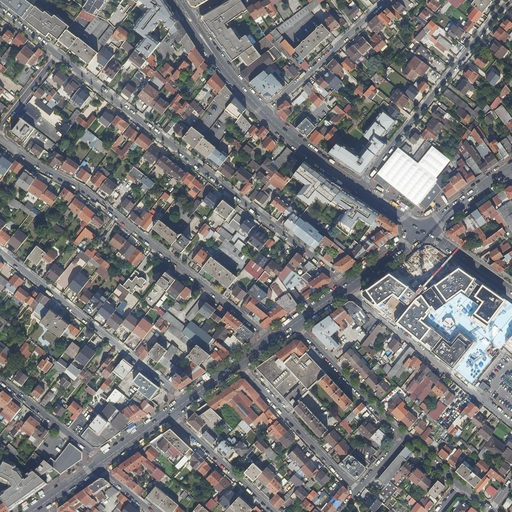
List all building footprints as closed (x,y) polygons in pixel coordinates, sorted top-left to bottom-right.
[(24,16),(2,0),(0,0),(23,17),(24,16)] [(2,0),(24,16),(33,5),(36,0),(2,0)] [(82,7),(84,8),(83,10),(95,16),(99,10),(101,11),(107,3),(106,2),(108,0),(85,0),(87,1),(82,7)] [(140,0),(138,3),(136,5),(146,14),(137,25),(137,26),(134,29),(145,38),(140,44),(139,43),(136,47),(137,48),(136,50),(139,54),(141,55),(143,58),(146,61),(151,54),(160,43),(157,40),(157,39),(151,34),(149,33),(152,30),(153,31),(159,24),(157,23),(159,21),(160,22),(164,25),(162,27),(169,32),(178,20),(174,13),(170,7),(166,2),(165,0),(140,0)] [(216,40),(232,61),(240,56),(253,46),(254,45),(247,35),(242,38),(242,39),(241,40),(232,27),(229,29),(226,24),(244,12),(245,13),(248,10),(247,8),(241,0),(228,0),(202,15),(202,19),(216,40)] [(310,11),(320,3),(317,0),(313,0),(306,6),(310,11)] [(400,13),(406,7),(398,1),(398,0),(393,5),(396,9),(400,13)] [(441,5),(443,7),(446,4),(439,0),(438,0),(437,2),(434,0),(432,0),(428,5),(436,11),(441,5)] [(483,13),(493,1),(491,0),(474,0),(472,4),(479,10),(483,13)] [(268,13),(260,1),(259,2),(257,3),(256,1),(253,3),(261,16),(262,17),(268,13)] [(253,3),(252,2),(249,4),(250,6),(249,7),(247,8),(248,10),(255,21),(261,16),(253,3)] [(126,6),(121,3),(108,21),(116,30),(119,27),(124,21),(130,13),(124,9),(126,6)] [(271,16),(278,12),(272,3),(268,5),(271,10),(268,12),(271,16)] [(57,39),(59,40),(67,30),(70,27),(64,22),(57,16),(55,15),(54,16),(53,17),(47,12),(45,11),(44,13),(39,9),(36,6),(35,7),(33,5),(24,16),(23,17),(23,18),(30,23),(33,26),(43,34),(47,37),(50,33),(52,34),(57,39)] [(391,5),(383,12),(393,23),(395,22),(392,19),(396,16),(399,19),(402,16),(391,5)] [(310,11),(306,6),(304,8),(294,15),(284,22),(278,27),(277,28),(282,33),(310,11)] [(347,7),(344,10),(351,18),(359,11),(355,6),(350,10),(347,7)] [(329,7),(326,9),(331,15),(340,25),(342,26),(346,22),(342,17),(340,19),(329,7)] [(428,14),(433,18),(436,15),(427,7),(417,18),(423,22),(426,26),(429,22),(425,19),(428,14)] [(88,20),(91,22),(95,16),(96,16),(95,16),(83,10),(78,16),(81,18),(82,17),(84,19),(85,18),(88,21),(88,20)] [(476,21),(477,20),(483,13),(479,10),(475,15),(474,13),(471,17),(472,18),(476,21)] [(383,12),(378,17),(386,25),(387,24),(390,26),(393,23),(383,12)] [(331,15),(322,23),(331,33),(340,25),(331,15)] [(377,34),(386,25),(378,17),(377,15),(368,24),(369,25),(377,34)] [(101,21),(95,16),(91,22),(83,31),(89,36),(101,21)] [(281,17),(274,22),(278,27),(284,22),(281,17)] [(468,32),(473,26),(475,23),(470,19),(467,23),(468,24),(464,29),(468,32)] [(505,22),(504,21),(501,25),(504,28),(506,29),(509,26),(509,27),(510,26),(511,24),(511,22),(507,19),(505,22)] [(175,36),(179,43),(181,41),(187,33),(178,20),(169,32),(167,34),(171,38),(175,36)] [(429,29),(431,30),(436,24),(431,20),(429,22),(426,26),(423,29),(426,32),(429,29)] [(423,22),(417,29),(420,32),(423,29),(426,26),(423,22)] [(302,42),(295,49),(296,50),(303,58),(331,33),(322,23),(319,26),(318,26),(316,28),(316,29),(305,40),(304,39),(301,42),(302,42)] [(462,34),(463,35),(466,31),(455,23),(447,33),(458,41),(461,37),(460,37),(462,34)] [(98,41),(104,45),(114,33),(116,30),(111,25),(98,41)] [(130,35),(119,27),(116,30),(114,33),(125,42),(126,40),(130,35)] [(504,31),(499,27),(493,35),(502,42),(507,35),(509,37),(510,36),(510,35),(507,33),(506,32),(505,31),(504,30),(504,31)] [(282,44),(291,55),(296,50),(295,49),(276,29),(272,32),(270,33),(266,37),(270,41),(272,43),(276,40),(281,45),(282,44)] [(444,52),(447,48),(436,40),(431,35),(426,32),(423,29),(420,32),(416,36),(415,38),(417,40),(418,41),(420,39),(423,42),(424,42),(426,40),(426,39),(423,36),(425,33),(428,35),(427,37),(436,44),(435,45),(444,52)] [(78,38),(67,30),(59,40),(70,49),(78,38)] [(3,37),(1,36),(0,36),(0,45),(1,43),(0,43),(1,41),(3,43),(6,40),(9,42),(14,35),(8,31),(3,37)] [(21,49),(28,39),(19,33),(16,36),(12,42),(21,49)] [(186,49),(189,54),(195,47),(196,46),(188,35),(187,33),(181,41),(184,45),(181,47),(183,51),(186,49)] [(375,40),(370,45),(372,47),(377,52),(386,44),(377,34),(372,38),(375,40)] [(440,36),(436,40),(447,48),(451,52),(455,47),(440,36)] [(70,49),(89,64),(92,61),(98,53),(79,37),(78,38),(70,49)] [(253,46),(257,52),(266,47),(269,50),(272,47),(274,46),(272,43),(270,41),(266,37),(254,45),(253,46)] [(366,52),(372,47),(370,45),(363,37),(360,40),(360,39),(354,45),(362,54),(365,51),(366,52)] [(408,46),(411,48),(417,40),(415,38),(412,42),(411,42),(408,46)] [(134,50),(135,51),(136,50),(126,40),(125,42),(122,45),(130,54),(134,50)] [(255,71),(246,78),(250,83),(261,73),(267,68),(271,65),(273,63),(283,55),(287,59),(291,55),(282,44),(281,45),(276,40),(272,43),(274,46),(272,47),(269,50),(262,56),(261,56),(250,65),(255,71)] [(492,47),(489,50),(500,59),(508,49),(497,41),(493,47),(492,47)] [(421,46),(417,43),(412,49),(416,52),(415,53),(425,61),(430,55),(426,52),(428,50),(422,45),(421,46)] [(358,51),(353,45),(346,51),(351,57),(358,51)] [(16,57),(26,65),(26,64),(34,54),(25,46),(16,57)] [(261,56),(257,52),(253,46),(240,56),(248,66),(250,65),(261,56)] [(2,60),(6,62),(6,63),(15,51),(10,47),(1,59),(2,60)] [(200,54),(195,47),(189,54),(188,56),(198,68),(203,62),(205,60),(200,54)] [(30,68),(43,51),(39,48),(34,54),(26,64),(30,68)] [(137,57),(139,54),(136,50),(135,51),(124,65),(128,68),(133,62),(141,68),(146,61),(143,58),(142,59),(139,57),(138,58),(137,57)] [(155,57),(151,54),(146,61),(153,68),(156,64),(152,61),(155,57)] [(488,60),(481,54),(475,62),(482,67),(488,60)] [(408,65),(408,66),(409,66),(413,70),(418,73),(422,76),(430,66),(418,57),(416,56),(408,65)] [(348,58),(341,65),(343,67),(348,72),(351,70),(355,66),(348,58)] [(335,75),(343,67),(341,65),(334,59),(326,67),(329,70),(331,71),(335,75)] [(172,76),(176,80),(188,65),(187,64),(188,63),(185,60),(172,76)] [(105,72),(113,78),(121,69),(113,63),(112,63),(110,61),(105,67),(108,69),(105,72)] [(155,72),(156,73),(157,72),(155,70),(154,71),(153,70),(154,69),(153,68),(146,61),(141,68),(152,77),(155,72)] [(305,61),(299,66),(304,70),(309,65),(305,61)] [(207,66),(203,62),(198,68),(197,70),(190,79),(186,83),(190,86),(199,75),(200,75),(207,66)] [(164,69),(161,72),(165,76),(168,72),(171,75),(175,70),(166,63),(162,68),(164,69)] [(248,66),(241,72),(246,78),(255,71),(250,65),(248,66)] [(281,76),(275,70),(271,65),(267,68),(261,73),(250,83),(266,101),(270,101),(285,87),(277,79),(281,76)] [(296,72),(297,71),(292,65),(289,68),(287,65),(284,68),(286,71),(289,74),(288,75),(290,77),(291,76),(293,78),(298,73),(296,72)] [(384,78),(392,69),(389,66),(381,75),(381,76),(384,78)] [(413,70),(409,66),(408,66),(402,73),(411,80),(413,77),(414,76),(415,76),(417,73),(418,73),(413,70)] [(466,77),(464,79),(471,85),(479,75),(469,67),(463,75),(466,77)] [(494,86),(500,77),(491,70),(485,80),(494,86)] [(52,79),(61,86),(63,83),(68,78),(59,71),(52,79)] [(335,75),(331,71),(326,76),(323,79),(328,83),(334,88),(341,80),(335,75)] [(137,72),(134,76),(139,80),(142,76),(137,72)] [(211,86),(218,77),(215,72),(207,83),(211,86)] [(167,82),(178,94),(182,89),(184,87),(176,80),(172,76),(170,79),(167,82)] [(375,87),(384,78),(381,76),(377,80),(375,83),(372,85),(375,87)] [(214,89),(221,81),(219,78),(218,77),(211,86),(214,89)] [(323,79),(321,77),(317,82),(320,85),(324,89),(328,83),(323,79)] [(71,80),(68,78),(63,83),(67,86),(64,89),(69,94),(70,92),(74,96),(80,88),(82,86),(72,78),(71,80)] [(464,95),(472,85),(471,85),(464,79),(457,89),(464,95)] [(428,84),(423,80),(422,81),(421,80),(418,83),(415,87),(422,92),(428,84)] [(207,103),(210,104),(213,100),(225,85),(223,83),(221,81),(214,89),(215,90),(211,95),(211,96),(212,97),(207,103)] [(359,82),(352,90),(360,98),(362,96),(364,94),(367,90),(359,82)] [(136,90),(128,84),(122,91),(129,97),(136,90)] [(159,93),(147,84),(138,95),(150,104),(158,94),(159,93)] [(213,100),(226,109),(235,97),(225,85),(213,100)] [(291,104),(292,104),(296,108),(308,97),(313,92),(311,89),(307,85),(303,88),(305,90),(301,94),(302,94),(291,104)] [(324,89),(320,85),(317,88),(324,95),(327,92),(324,89)] [(374,90),(375,87),(372,85),(367,90),(364,94),(367,96),(376,103),(377,101),(372,97),(371,98),(369,96),(371,93),(374,95),(377,92),(374,90)] [(419,92),(411,85),(405,93),(413,99),(419,92)] [(503,96),(511,91),(506,85),(501,92),(503,96)] [(45,92),(39,88),(35,94),(40,98),(45,92)] [(89,96),(80,88),(74,96),(72,99),(81,106),(89,96)] [(447,89),(443,93),(446,96),(460,107),(465,111),(475,119),(479,122),(482,118),(483,116),(486,112),(478,106),(474,112),(467,106),(468,105),(450,91),(447,89)] [(397,91),(394,95),(391,99),(394,102),(402,108),(407,101),(406,100),(408,98),(398,90),(397,91)] [(320,98),(313,92),(308,97),(317,107),(323,101),(330,94),(327,92),(324,95),(322,96),(320,98)] [(170,104),(158,94),(150,104),(149,105),(161,115),(169,105),(170,104)] [(177,102),(182,97),(178,94),(170,104),(169,105),(181,115),(185,108),(186,109),(189,105),(184,99),(183,101),(185,103),(182,106),(177,102)] [(499,102),(501,100),(498,96),(493,102),(490,107),(493,110),(493,111),(498,104),(499,102)] [(233,114),(238,119),(241,115),(246,109),(235,97),(226,109),(218,119),(224,123),(230,115),(231,116),(233,114)] [(39,99),(35,103),(50,115),(53,110),(52,109),(46,105),(39,99)] [(56,104),(51,100),(49,102),(46,105),(52,109),(56,104)] [(204,111),(193,100),(189,105),(194,109),(200,116),(204,111)] [(291,105),(286,100),(278,108),(278,112),(286,119),(292,112),(289,110),(292,107),(290,106),(291,105)] [(400,113),(403,109),(402,108),(394,102),(391,106),(400,113)] [(499,107),(495,111),(505,124),(506,124),(511,119),(499,102),(498,104),(499,107)] [(189,116),(194,109),(189,105),(186,109),(184,111),(189,116)] [(346,113),(339,107),(337,105),(333,108),(333,109),(340,115),(337,117),(333,122),(336,125),(339,121),(344,116),(346,113)] [(439,107),(437,110),(436,111),(435,110),(432,114),(440,121),(446,113),(439,107)] [(465,112),(465,111),(460,107),(456,112),(467,121),(471,116),(465,112)] [(25,115),(28,118),(34,123),(40,116),(30,108),(25,115)] [(383,110),(363,135),(371,141),(360,155),(339,141),(335,146),(328,154),(347,167),(359,175),(363,175),(364,174),(372,163),(385,146),(387,144),(380,138),(381,136),(383,138),(384,138),(384,137),(384,136),(396,121),(397,122),(398,121),(397,120),(386,111),(384,110),(382,108),(381,109),(383,110)] [(77,109),(67,122),(71,125),(72,125),(75,120),(78,116),(81,112),(77,109)] [(488,124),(498,117),(494,111),(493,111),(493,110),(491,111),(492,112),(485,118),(483,116),(482,118),(483,119),(484,119),(488,124)] [(99,120),(108,127),(111,123),(115,118),(111,115),(110,116),(105,112),(99,120)] [(344,116),(354,124),(357,121),(354,119),(346,113),(344,116)] [(87,123),(78,116),(75,120),(86,128),(87,129),(96,117),(93,115),(87,123)] [(129,125),(117,115),(115,118),(111,123),(119,130),(117,132),(121,135),(121,134),(129,125)] [(251,126),(241,115),(238,119),(235,123),(245,134),(251,126)] [(427,126),(434,117),(433,116),(426,125),(427,126)] [(28,138),(35,129),(26,121),(22,118),(21,117),(21,118),(20,119),(22,119),(15,128),(28,138)] [(434,117),(427,126),(428,127),(437,134),(445,126),(434,117)] [(187,131),(184,129),(178,124),(181,120),(179,118),(171,128),(168,132),(171,135),(174,131),(182,137),(187,131)] [(298,131),(306,137),(316,127),(308,121),(306,118),(296,128),(298,131)] [(443,118),(440,122),(449,129),(452,125),(443,118)] [(324,127),(330,131),(332,129),(336,125),(333,122),(331,120),(324,121),(324,127)] [(67,130),(71,125),(67,122),(67,121),(61,129),(57,126),(55,128),(65,135),(68,131),(67,130)] [(250,134),(253,137),(257,133),(259,130),(253,125),(247,133),(250,135),(250,134)] [(137,133),(141,129),(138,126),(134,131),(130,127),(124,134),(131,139),(128,143),(121,151),(116,148),(125,137),(121,134),(121,135),(113,145),(110,148),(111,148),(122,157),(128,150),(134,142),(135,142),(134,141),(139,135),(137,133)] [(262,134),(265,136),(266,136),(269,132),(263,126),(259,130),(257,133),(260,136),(262,134)] [(478,126),(474,129),(482,140),(486,137),(478,126)] [(204,136),(192,127),(191,128),(183,138),(195,148),(203,137),(204,136)] [(330,131),(324,127),(319,133),(316,130),(309,139),(316,145),(320,140),(321,139),(322,139),(324,137),(325,137),(330,131)] [(434,138),(437,134),(428,127),(421,136),(426,140),(430,135),(431,136),(434,138)] [(25,142),(28,138),(15,128),(12,132),(25,142)] [(83,132),(79,139),(85,143),(87,139),(91,142),(89,146),(92,148),(99,139),(98,139),(87,129),(86,128),(85,129),(83,132)] [(325,137),(335,146),(339,141),(340,139),(342,138),(332,129),(330,131),(325,137)] [(465,148),(469,154),(471,156),(466,160),(478,176),(498,162),(486,145),(482,140),(474,129),(472,132),(471,133),(479,144),(476,146),(478,147),(477,147),(486,159),(485,160),(485,161),(483,164),(480,160),(481,159),(471,146),(470,147),(467,142),(466,141),(465,142),(458,151),(457,152),(459,155),(465,148)] [(153,142),(141,133),(135,142),(134,142),(138,145),(139,144),(146,150),(153,142)] [(421,137),(416,133),(410,140),(414,144),(419,138),(420,139),(421,137)] [(268,137),(266,136),(265,136),(262,140),(264,142),(261,144),(264,147),(263,149),(265,151),(267,149),(270,152),(277,144),(268,136),(268,137)] [(195,148),(207,158),(216,147),(203,137),(195,148)] [(233,150),(236,147),(232,144),(224,137),(222,139),(226,143),(225,144),(233,150)] [(511,145),(506,137),(500,142),(509,154),(511,151),(511,145)] [(426,140),(413,158),(418,163),(432,144),(427,141),(426,140)] [(499,152),(503,158),(509,154),(500,142),(498,143),(495,140),(489,144),(494,152),(498,149),(500,152),(499,152)] [(31,150),(40,156),(45,150),(33,141),(32,141),(28,146),(32,149),(31,150)] [(255,148),(248,142),(242,148),(240,150),(248,156),(253,150),(255,148)] [(398,147),(377,173),(373,178),(389,190),(393,185),(417,205),(420,203),(427,208),(434,199),(442,189),(437,182),(443,172),(451,161),(432,144),(418,163),(413,158),(407,153),(401,149),(398,147)] [(406,144),(401,149),(407,153),(411,148),(406,144)] [(160,152),(151,145),(143,155),(152,163),(160,152)] [(226,160),(229,156),(216,147),(207,158),(221,166),(226,160)] [(278,157),(275,161),(274,163),(272,161),(267,158),(261,166),(267,171),(266,172),(268,174),(266,177),(270,180),(273,176),(277,171),(282,164),(287,158),(292,152),(287,148),(279,158),(278,157)] [(131,152),(128,150),(122,157),(125,160),(131,152)] [(258,155),(253,150),(248,156),(253,160),(254,161),(258,155)] [(65,159),(54,151),(51,155),(51,156),(47,162),(54,166),(56,163),(60,166),(65,159)] [(461,167),(457,169),(468,183),(476,177),(472,173),(468,175),(462,167),(465,165),(466,166),(467,165),(459,155),(457,152),(455,156),(452,160),(451,160),(451,161),(456,168),(459,165),(461,167)] [(174,164),(162,155),(156,164),(168,173),(174,164)] [(13,163),(3,156),(0,160),(0,172),(4,176),(9,169),(12,164),(13,163)] [(74,162),(68,158),(61,167),(70,173),(75,166),(72,164),(74,162)] [(290,161),(287,158),(282,164),(285,167),(290,161)] [(14,180),(17,182),(26,168),(20,164),(21,163),(20,162),(19,163),(15,160),(12,165),(12,164),(9,169),(10,170),(11,169),(18,174),(14,180)] [(218,170),(230,179),(233,175),(234,174),(238,170),(226,160),(221,166),(218,170)] [(248,165),(256,171),(257,170),(259,168),(261,166),(254,161),(253,160),(248,165)] [(76,176),(86,183),(91,176),(82,169),(86,163),(83,161),(81,164),(74,174),(77,175),(76,176)] [(305,161),(293,176),(305,185),(317,171),(305,161)] [(448,177),(456,168),(451,161),(443,172),(448,177)] [(186,174),(174,164),(168,173),(180,182),(186,174)] [(144,175),(134,166),(127,176),(137,184),(140,180),(144,175)] [(267,171),(261,166),(259,168),(263,172),(262,174),(266,177),(268,174),(266,172),(267,171)] [(252,176),(240,167),(238,170),(234,174),(247,184),(250,179),(252,176)] [(17,182),(21,186),(28,190),(29,188),(36,178),(26,168),(17,182)] [(91,180),(100,187),(107,178),(106,178),(110,173),(102,168),(99,172),(98,171),(91,180)] [(457,169),(457,170),(459,173),(467,184),(468,183),(457,169)] [(262,186),(264,187),(270,180),(266,177),(262,174),(257,170),(256,171),(253,176),(255,177),(256,176),(264,183),(262,186)] [(284,177),(277,171),(273,176),(285,186),(290,179),(286,176),(284,177)] [(305,185),(297,195),(310,205),(315,198),(321,191),(329,180),(317,171),(305,185)] [(195,178),(187,173),(186,174),(180,182),(178,184),(180,186),(183,182),(189,186),(195,179),(195,178)] [(459,173),(449,180),(451,182),(457,191),(467,184),(459,173)] [(247,184),(234,174),(233,175),(245,185),(247,184)] [(144,183),(151,188),(155,183),(144,175),(140,180),(144,183)] [(270,183),(280,191),(285,186),(273,176),(270,180),(264,187),(259,193),(255,198),(263,204),(268,197),(262,193),(270,183)] [(47,186),(36,178),(29,188),(28,190),(39,198),(40,197),(47,188),(47,186)] [(100,187),(110,196),(117,187),(107,178),(100,187)] [(203,186),(195,179),(189,186),(188,186),(192,189),(188,193),(194,198),(203,186)] [(252,180),(250,179),(247,184),(245,185),(240,192),(245,195),(245,194),(249,189),(251,190),(252,188),(251,187),(252,185),(250,183),(252,180)] [(331,204),(333,200),(342,189),(329,180),(321,191),(315,198),(324,204),(325,202),(329,206),(331,204)] [(451,182),(442,189),(442,190),(448,197),(457,191),(451,182)] [(511,185),(510,186),(490,200),(502,217),(507,224),(503,228),(506,232),(510,237),(511,236),(511,235),(511,200),(510,199),(511,197),(511,185)] [(40,197),(52,206),(58,196),(47,188),(40,197)] [(66,205),(69,207),(75,198),(77,197),(74,195),(65,188),(54,203),(57,204),(62,196),(69,201),(66,205)] [(343,189),(343,188),(342,189),(333,200),(331,204),(344,212),(356,197),(352,194),(347,191),(344,189),(343,189)] [(248,197),(248,198),(252,201),(255,198),(259,193),(255,190),(249,197),(248,197)] [(218,197),(211,191),(204,200),(209,203),(211,201),(214,203),(218,197)] [(171,198),(164,192),(160,198),(167,203),(171,198)] [(129,195),(121,205),(129,211),(135,205),(129,200),(131,197),(129,195)] [(290,205),(277,195),(271,203),(283,213),(290,205)] [(7,202),(18,209),(22,204),(20,202),(11,197),(7,202)] [(220,199),(218,197),(214,203),(211,201),(209,203),(208,205),(212,209),(220,199)] [(381,214),(356,197),(344,212),(343,213),(341,216),(340,217),(334,224),(346,234),(358,220),(370,228),(381,214)] [(85,206),(75,198),(69,207),(79,214),(85,206)] [(223,200),(221,198),(220,199),(212,209),(215,211),(223,200)] [(198,200),(189,211),(193,214),(198,208),(202,203),(198,200)] [(214,212),(226,221),(235,210),(223,200),(215,211),(214,212)] [(495,217),(497,220),(502,217),(490,200),(479,208),(485,217),(489,215),(492,219),(495,217)] [(130,217),(139,224),(144,218),(148,213),(145,211),(143,214),(140,211),(145,205),(140,201),(133,211),(134,212),(130,217)] [(291,228),(294,224),(299,218),(295,214),(298,212),(290,205),(283,213),(282,214),(286,217),(281,223),(289,230),(291,228)] [(78,215),(89,224),(96,215),(85,206),(79,214),(78,215)] [(204,212),(198,208),(193,214),(195,215),(198,218),(204,212)] [(479,226),(487,220),(485,217),(479,208),(471,214),(479,226)] [(229,224),(237,231),(240,227),(245,221),(237,214),(229,224)] [(370,228),(366,232),(364,235),(379,247),(398,233),(399,224),(381,214),(370,228)] [(471,214),(461,221),(468,229),(471,227),(474,230),(483,242),(486,239),(488,238),(479,226),(471,214)] [(140,225),(145,229),(153,220),(154,220),(155,218),(151,215),(147,221),(144,218),(139,224),(140,225)] [(104,223),(95,216),(92,221),(100,227),(104,223)] [(44,220),(53,227),(58,221),(54,219),(52,222),(46,217),(44,220)] [(502,217),(497,220),(503,228),(507,224),(502,217)] [(305,222),(299,218),(294,224),(291,228),(295,232),(294,233),(309,245),(311,244),(315,248),(321,240),(323,238),(317,232),(318,231),(306,221),(305,222)] [(249,232),(251,229),(254,225),(250,222),(251,222),(248,219),(247,220),(247,219),(245,221),(240,227),(248,233),(249,232)] [(178,235),(159,220),(153,228),(173,244),(180,235),(179,234),(178,235)] [(470,233),(474,230),(471,227),(468,229),(461,221),(451,228),(447,231),(447,235),(454,239),(457,242),(461,244),(464,242),(462,238),(461,239),(458,236),(464,232),(466,235),(470,232),(470,233)] [(198,232),(208,240),(213,234),(211,232),(210,233),(208,231),(209,230),(207,229),(209,227),(205,223),(198,232)] [(56,225),(53,228),(62,235),(65,232),(56,225)] [(233,237),(221,227),(217,233),(220,235),(225,239),(229,242),(233,237)] [(486,239),(489,243),(497,237),(506,232),(503,228),(496,232),(494,233),(488,238),(486,239)] [(88,232),(84,229),(76,239),(73,243),(77,245),(79,243),(88,232)] [(247,241),(260,250),(268,238),(255,229),(247,241)] [(8,235),(2,230),(0,232),(0,241),(5,246),(9,241),(15,234),(11,231),(8,235)] [(9,241),(18,249),(27,238),(17,230),(15,234),(9,241)] [(76,239),(66,231),(65,232),(62,235),(68,240),(72,242),(73,243),(76,239)] [(110,241),(120,249),(127,241),(117,233),(110,241)] [(172,245),(182,253),(191,241),(181,233),(180,235),(173,244),(172,245)] [(347,249),(327,233),(325,236),(334,243),(343,251),(348,255),(357,262),(370,253),(358,243),(354,240),(347,249)] [(364,235),(358,243),(370,253),(379,247),(364,235)] [(324,244),(329,249),(330,248),(334,243),(325,236),(323,238),(321,240),(324,243),(324,244)] [(221,244),(231,252),(235,247),(234,246),(229,242),(225,239),(223,242),(221,244)] [(274,243),(269,239),(265,244),(270,248),(274,243)] [(129,257),(135,248),(127,241),(120,249),(119,250),(129,257)] [(238,241),(234,246),(235,247),(240,251),(243,248),(245,246),(238,241)] [(339,256),(343,251),(334,243),(330,248),(339,256)] [(28,257),(38,265),(42,259),(46,254),(37,246),(28,257)] [(212,256),(202,248),(200,251),(193,260),(202,268),(203,268),(211,257),(212,256)] [(497,248),(490,253),(495,261),(503,255),(497,248)] [(58,255),(50,249),(46,254),(42,259),(50,265),(58,255)] [(141,260),(142,261),(146,257),(137,249),(128,260),(136,267),(141,260)] [(188,258),(192,261),(193,260),(200,251),(197,249),(195,252),(193,251),(188,258)] [(78,254),(88,262),(90,260),(92,258),(89,256),(85,253),(82,250),(79,253),(78,254)] [(105,268),(108,264),(101,258),(102,256),(94,250),(92,253),(89,256),(92,258),(101,265),(105,268)] [(511,257),(511,250),(490,265),(500,272),(503,270),(505,269),(502,266),(506,263),(504,262),(507,260),(509,260),(508,259),(511,257)] [(331,254),(328,251),(323,257),(326,260),(331,254)] [(293,271),(296,268),(300,262),(304,258),(297,253),(286,266),(292,270),(293,271)] [(260,254),(254,262),(261,268),(267,260),(260,254)] [(343,259),(333,265),(341,271),(344,271),(357,262),(348,255),(343,259)] [(221,265),(211,257),(203,268),(212,275),(221,265)] [(90,260),(99,267),(101,265),(92,258),(90,260)] [(244,268),(258,279),(265,271),(264,270),(261,268),(254,262),(252,261),(251,260),(244,268)] [(276,265),(271,261),(264,270),(265,271),(258,279),(263,283),(267,278),(270,279),(272,277),(268,274),(270,271),(277,277),(278,276),(282,270),(276,265)] [(302,268),(306,273),(307,271),(311,269),(314,266),(309,262),(302,268)] [(46,274),(56,282),(65,271),(55,263),(46,274)] [(91,269),(86,265),(80,273),(85,277),(91,269)] [(96,271),(106,279),(110,275),(105,268),(101,265),(99,267),(96,271)] [(212,275),(228,288),(237,277),(221,265),(212,275)] [(282,283),(292,270),(286,266),(282,270),(278,276),(282,283)] [(485,329),(506,299),(486,285),(460,267),(420,295),(389,272),(363,292),(364,296),(382,310),(394,295),(409,306),(396,323),(454,369),(476,342),(460,329),(451,342),(423,320),(429,313),(435,310),(461,293),(479,305),(470,318),(485,329)] [(176,279),(166,271),(157,283),(167,291),(176,279)] [(267,278),(263,283),(269,287),(277,277),(270,271),(268,274),(272,277),(270,279),(267,278)] [(330,278),(320,271),(313,276),(307,271),(306,273),(304,274),(312,281),(308,283),(318,291),(329,282),(330,278)] [(127,281),(117,273),(113,278),(120,283),(123,286),(127,281)] [(118,299),(122,302),(127,295),(130,291),(132,293),(135,290),(133,289),(135,286),(139,289),(139,288),(140,289),(141,289),(142,289),(144,286),(142,285),(146,281),(145,280),(143,279),(142,278),(141,278),(140,278),(139,278),(138,278),(135,276),(136,275),(133,273),(127,281),(123,286),(120,283),(117,288),(123,293),(118,299)] [(17,289),(24,281),(16,274),(12,279),(9,282),(17,289)] [(312,281),(304,274),(300,277),(303,279),(308,283),(312,281)] [(8,282),(0,275),(0,289),(2,291),(8,282)] [(267,294),(267,296),(271,299),(275,303),(287,312),(298,305),(289,293),(282,283),(278,276),(277,277),(269,287),(267,294)] [(185,287),(176,279),(167,291),(152,309),(161,316),(162,317),(165,313),(157,307),(169,292),(177,298),(185,287)] [(84,286),(87,289),(92,283),(89,280),(84,286)] [(313,294),(306,284),(305,285),(303,283),(302,284),(299,281),(295,284),(306,299),(313,294)] [(306,284),(313,294),(318,291),(308,283),(306,284)] [(251,310),(254,313),(260,309),(255,305),(259,301),(267,296),(267,294),(254,284),(248,292),(251,295),(241,307),(248,313),(251,310)] [(190,290),(186,286),(185,287),(177,298),(173,303),(172,304),(171,306),(178,311),(182,306),(177,302),(181,297),(184,298),(190,290)] [(28,297),(21,287),(14,296),(23,303),(26,300),(28,297)] [(238,287),(232,293),(241,300),(246,293),(238,287)] [(231,291),(228,288),(223,294),(223,295),(227,298),(230,295),(228,294),(231,291)] [(294,289),(289,293),(298,305),(303,301),(294,289)] [(38,294),(34,290),(28,297),(26,300),(31,304),(35,299),(34,299),(38,294)] [(80,298),(87,304),(90,301),(93,296),(86,291),(84,293),(81,291),(76,296),(80,299),(80,298)] [(36,298),(35,299),(31,304),(30,305),(35,309),(45,296),(41,292),(36,298)] [(107,300),(97,293),(93,296),(90,301),(100,309),(107,300)] [(50,299),(45,296),(35,309),(33,311),(43,319),(51,309),(45,305),(50,299)] [(267,302),(271,299),(267,296),(259,301),(263,304),(266,302),(267,302)] [(186,317),(191,321),(200,309),(203,305),(205,303),(200,299),(186,317)] [(267,308),(275,303),(271,299),(267,302),(266,302),(263,304),(267,308)] [(140,301),(139,301),(136,305),(137,307),(144,313),(148,308),(145,306),(145,307),(139,302),(140,301)] [(217,308),(207,301),(203,305),(200,309),(210,317),(211,315),(213,313),(215,310),(217,308)] [(267,308),(263,304),(259,301),(255,305),(260,309),(275,321),(287,312),(275,303),(267,308)] [(352,301),(349,301),(342,306),(351,317),(362,309),(352,301)] [(162,307),(167,311),(170,305),(165,302),(162,307)] [(454,314),(458,305),(454,303),(450,312),(454,314)] [(218,312),(222,307),(219,305),(217,308),(215,310),(213,313),(211,315),(210,317),(218,323),(222,319),(223,318),(219,315),(217,314),(216,315),(215,314),(217,311),(218,312)] [(312,332),(332,352),(339,345),(330,336),(331,335),(340,327),(342,330),(346,326),(341,320),(344,318),(350,324),(354,320),(351,317),(342,306),(313,327),(312,332)] [(151,322),(154,324),(160,317),(161,316),(152,309),(151,308),(149,310),(151,312),(146,318),(149,320),(151,322)] [(59,316),(51,309),(43,319),(41,321),(61,336),(70,325),(62,318),(63,317),(60,315),(59,316)] [(107,321),(114,312),(110,309),(100,322),(104,325),(107,321)] [(267,327),(275,321),(260,309),(254,313),(256,314),(252,318),(263,327),(267,327)] [(114,312),(107,321),(113,326),(112,327),(116,331),(122,323),(123,322),(119,318),(121,316),(115,311),(114,312)] [(176,319),(166,311),(165,313),(162,317),(171,324),(172,324),(176,319)] [(232,331),(231,333),(244,343),(254,336),(254,332),(228,312),(223,318),(222,319),(227,324),(225,326),(227,328),(229,325),(235,330),(234,332),(232,331)] [(0,328),(0,333),(9,322),(0,315),(0,320),(4,323),(0,328)] [(122,323),(132,331),(136,327),(139,323),(129,315),(123,322),(122,323)] [(145,317),(144,317),(139,323),(136,327),(139,330),(146,321),(144,321),(145,319),(144,318),(145,317)] [(163,320),(160,317),(154,324),(163,331),(167,327),(161,323),(163,320)] [(211,337),(220,325),(218,323),(210,317),(206,322),(213,328),(211,331),(210,330),(207,333),(211,337)] [(361,321),(357,318),(357,317),(354,320),(361,327),(364,325),(361,322),(361,321)] [(364,325),(369,320),(367,317),(361,322),(364,325)] [(186,327),(176,319),(172,324),(182,332),(186,327)] [(191,321),(186,327),(182,332),(196,344),(204,350),(208,354),(210,355),(218,362),(222,359),(231,353),(213,338),(211,337),(207,333),(201,328),(191,321)] [(213,328),(206,322),(201,328),(207,333),(210,330),(211,331),(213,328)] [(381,325),(379,323),(369,335),(368,336),(361,345),(362,347),(367,353),(372,358),(376,352),(373,349),(372,350),(367,346),(382,327),(380,326),(381,325)] [(69,327),(69,328),(67,330),(74,336),(76,333),(77,334),(80,330),(77,328),(78,326),(75,324),(74,326),(71,324),(69,327)] [(192,349),(187,356),(193,361),(198,364),(206,371),(218,362),(210,355),(208,354),(204,350),(196,344),(182,332),(172,324),(171,324),(167,329),(192,349)] [(224,334),(227,330),(220,325),(211,337),(213,338),(231,353),(244,343),(231,333),(228,337),(226,335),(224,334)] [(153,329),(145,339),(148,341),(152,336),(152,335),(155,331),(153,329)] [(336,351),(338,352),(343,347),(331,335),(330,336),(339,345),(332,352),(331,353),(334,356),(335,355),(333,354),(336,351)] [(14,351),(17,353),(24,343),(28,338),(26,336),(14,351)] [(27,345),(31,340),(28,338),(24,343),(25,343),(20,350),(25,354),(24,355),(27,357),(31,353),(28,350),(31,347),(27,345)] [(393,338),(388,346),(395,352),(401,345),(393,338)] [(160,344),(157,342),(152,348),(148,354),(158,362),(159,361),(163,356),(167,350),(171,345),(164,340),(163,340),(160,344)] [(300,341),(295,340),(275,354),(284,363),(294,353),(299,358),(306,353),(309,350),(300,341)] [(82,350),(72,342),(66,351),(75,358),(82,350)] [(91,347),(87,343),(82,350),(75,358),(67,369),(73,373),(81,363),(79,362),(91,347)] [(169,361),(178,349),(172,344),(171,345),(167,350),(163,356),(169,361)] [(140,355),(139,356),(143,359),(148,354),(152,348),(150,346),(150,347),(147,345),(145,347),(142,345),(136,352),(140,355)] [(13,352),(6,346),(3,349),(0,353),(0,360),(4,363),(13,352)] [(392,368),(387,363),(382,369),(388,375),(392,379),(394,375),(400,368),(409,358),(412,354),(415,351),(410,347),(392,368)] [(355,354),(350,348),(343,355),(348,360),(353,366),(360,359),(355,354)] [(51,360),(55,363),(57,361),(47,353),(38,365),(46,372),(53,364),(50,362),(51,360)] [(319,367),(306,353),(299,358),(294,353),(284,363),(302,383),(319,367)] [(326,374),(319,367),(302,383),(284,363),(275,354),(256,368),(291,406),(308,390),(312,386),(317,381),(326,374)] [(416,369),(421,362),(412,354),(409,358),(400,368),(403,371),(404,370),(405,371),(409,366),(407,365),(409,363),(416,369)] [(117,367),(114,364),(111,362),(113,359),(113,358),(109,355),(108,357),(98,370),(102,372),(99,376),(105,381),(108,378),(114,370),(117,367)] [(168,375),(167,378),(178,387),(182,387),(193,380),(184,372),(169,361),(163,356),(159,361),(174,373),(171,377),(168,375)] [(114,370),(123,378),(124,378),(133,367),(123,359),(117,367),(114,370)] [(365,365),(360,359),(353,366),(358,371),(363,377),(364,376),(370,371),(370,370),(365,365)] [(53,366),(63,374),(67,369),(57,361),(55,363),(53,366)] [(193,361),(184,372),(193,380),(206,371),(198,364),(193,361)] [(421,375),(425,378),(430,371),(431,371),(423,364),(420,368),(424,371),(421,375)] [(11,372),(15,375),(19,370),(21,368),(16,365),(11,372)] [(403,371),(400,368),(394,375),(397,378),(403,371)] [(28,377),(19,370),(15,375),(13,378),(22,386),(28,377)] [(380,382),(370,371),(364,376),(366,379),(365,380),(373,389),(373,388),(374,387),(375,386),(380,382)] [(440,379),(430,371),(425,378),(423,380),(422,381),(425,384),(415,396),(417,398),(414,402),(415,403),(418,405),(421,402),(431,390),(438,381),(440,379)] [(140,387),(138,389),(151,399),(160,393),(160,388),(140,372),(133,381),(140,387)] [(317,381),(344,410),(352,403),(326,374),(317,381)] [(74,386),(80,379),(77,376),(73,381),(71,383),(74,386)] [(71,383),(71,384),(71,383),(73,381),(68,378),(66,380),(63,378),(60,382),(67,388),(71,383)] [(112,381),(108,378),(105,381),(96,392),(106,400),(114,390),(113,389),(107,396),(104,393),(105,392),(104,391),(112,381)] [(246,403),(250,400),(245,395),(245,396),(240,390),(242,388),(264,411),(269,407),(261,399),(262,398),(244,379),(240,379),(230,386),(246,403)] [(388,387),(382,380),(380,382),(375,386),(374,387),(379,393),(378,394),(381,397),(390,389),(388,387)] [(438,381),(431,390),(441,397),(442,396),(447,390),(448,389),(438,381)] [(487,393),(490,387),(482,382),(479,387),(487,393)] [(45,390),(38,385),(35,389),(32,393),(38,398),(45,390)] [(93,396),(96,392),(88,385),(85,390),(93,396)] [(230,386),(218,395),(225,402),(242,419),(248,426),(255,420),(258,417),(249,406),(246,403),(230,386)] [(123,398),(125,396),(116,388),(114,390),(106,400),(109,402),(112,405),(120,395),(123,398)] [(138,389),(130,400),(134,403),(146,413),(157,405),(151,399),(138,389)] [(291,406),(294,408),(302,401),(300,400),(310,391),(308,390),(291,406)] [(458,399),(447,390),(442,396),(446,399),(444,402),(446,405),(449,401),(453,405),(458,399)] [(54,394),(50,391),(41,402),(45,405),(54,394)] [(13,399),(3,392),(2,392),(1,393),(0,395),(0,408),(3,411),(11,401),(13,399)] [(399,399),(402,401),(405,398),(407,396),(405,393),(399,399)] [(214,410),(225,402),(218,395),(206,403),(210,407),(214,410)] [(402,401),(399,399),(398,398),(390,406),(388,408),(390,410),(387,414),(388,415),(392,412),(399,404),(402,401)] [(21,409),(11,401),(3,411),(0,415),(0,421),(2,423),(6,418),(10,422),(21,409)] [(83,409),(73,401),(68,408),(75,413),(71,418),(74,420),(83,409)] [(302,401),(294,408),(321,437),(328,430),(302,401)] [(109,402),(100,414),(121,431),(134,422),(121,411),(119,410),(112,405),(109,402)] [(422,402),(420,405),(428,412),(430,409),(422,402)] [(466,412),(473,418),(477,413),(479,410),(470,402),(464,410),(463,410),(460,414),(463,416),(466,412)] [(120,409),(119,410),(121,411),(134,422),(146,413),(134,403),(133,404),(132,404),(125,409),(122,411),(120,409)] [(364,410),(366,408),(362,403),(357,407),(353,410),(340,423),(347,431),(349,433),(352,430),(348,425),(349,424),(347,422),(352,417),(353,417),(356,414),(357,415),(363,409),(364,410)] [(61,406),(59,404),(54,410),(61,416),(66,410),(61,406)] [(403,416),(407,412),(399,404),(392,412),(400,420),(403,416)] [(210,426),(221,418),(214,410),(210,407),(199,416),(210,426)] [(265,414),(263,412),(258,417),(255,420),(257,422),(258,423),(262,420),(268,426),(277,418),(269,410),(265,414)] [(417,419),(408,411),(407,412),(403,416),(401,419),(410,427),(417,419)] [(419,417),(422,419),(426,416),(428,414),(424,411),(419,416),(419,417)] [(188,420),(202,435),(210,426),(199,416),(196,412),(188,420)] [(99,446),(121,431),(100,414),(99,413),(81,435),(94,446),(99,446)] [(481,416),(477,413),(473,418),(471,421),(476,425),(480,429),(484,424),(486,421),(480,417),(481,416)] [(40,425),(31,417),(23,426),(32,434),(34,432),(40,425)] [(237,425),(247,433),(251,429),(250,428),(248,426),(242,419),(237,425)] [(426,423),(422,419),(414,428),(420,433),(426,427),(424,426),(426,423)] [(268,433),(270,435),(272,433),(278,439),(287,431),(276,420),(268,428),(271,431),(268,433)] [(357,428),(357,429),(366,420),(365,420),(357,428)] [(377,430),(366,420),(357,429),(369,439),(371,437),(377,430)] [(25,424),(21,421),(11,434),(14,437),(25,424)] [(454,426),(452,424),(447,430),(453,435),(453,436),(458,431),(454,427),(454,426)] [(494,432),(484,424),(480,429),(478,432),(486,438),(477,451),(470,445),(470,446),(468,444),(466,446),(468,448),(472,452),(477,456),(482,449),(483,446),(491,435),(494,432)] [(35,432),(34,432),(32,434),(28,440),(38,448),(44,440),(43,439),(49,432),(45,429),(44,429),(40,426),(35,432)] [(211,433),(214,430),(210,426),(202,435),(212,445),(217,439),(211,433)] [(378,429),(388,438),(390,435),(380,427),(378,429)] [(429,427),(421,436),(429,443),(432,439),(427,435),(432,430),(429,427)] [(190,448),(170,429),(162,435),(177,448),(188,459),(194,452),(190,448)] [(388,438),(378,429),(377,430),(371,437),(381,446),(388,438)] [(217,439),(220,437),(214,430),(211,433),(217,439)] [(342,439),(333,430),(329,433),(327,434),(324,438),(327,441),(328,440),(334,446),(342,439)] [(295,440),(287,431),(278,439),(276,441),(277,443),(280,440),(287,447),(295,440)] [(270,435),(276,441),(278,439),(272,433),(270,435)] [(169,457),(177,448),(162,435),(150,443),(160,451),(163,455),(165,453),(169,457)] [(486,449),(492,453),(499,458),(507,447),(505,446),(491,435),(483,446),(486,449)] [(254,444),(262,453),(264,452),(268,446),(260,438),(254,444)] [(216,447),(226,455),(233,448),(238,442),(235,439),(230,445),(224,439),(223,440),(216,447)] [(345,444),(346,443),(346,442),(343,439),(342,439),(334,446),(333,448),(344,459),(349,454),(352,451),(345,444)] [(248,450),(246,447),(242,443),(239,441),(238,442),(233,448),(236,451),(239,454),(242,457),(243,455),(248,450)] [(83,452),(71,442),(56,460),(52,457),(47,463),(53,468),(60,474),(74,465),(82,459),(83,452)] [(159,453),(160,451),(150,443),(149,444),(159,453)] [(376,451),(366,443),(362,447),(368,452),(372,456),(376,451)] [(18,452),(9,444),(6,447),(10,451),(15,456),(18,452)] [(151,462),(159,453),(149,444),(138,452),(151,462)] [(274,452),(278,448),(273,444),(269,447),(274,452)] [(454,453),(445,445),(438,452),(448,461),(454,453)] [(264,452),(272,460),(277,455),(274,452),(269,447),(268,446),(264,452)] [(399,454),(402,456),(409,449),(406,446),(399,454)] [(252,449),(250,447),(248,450),(243,455),(245,456),(252,449)] [(293,460),(300,468),(308,461),(309,460),(309,459),(308,460),(306,459),(307,458),(297,447),(287,455),(292,461),(293,460)] [(507,447),(499,458),(511,467),(511,463),(511,450),(507,447)] [(405,459),(412,452),(409,449),(402,456),(399,454),(378,479),(385,485),(407,460),(405,459)] [(462,452),(458,449),(454,453),(448,461),(447,461),(457,469),(462,464),(456,459),(462,452)] [(147,471),(159,481),(165,474),(158,468),(152,463),(151,462),(138,452),(113,470),(113,474),(140,496),(144,491),(132,480),(134,478),(131,476),(130,477),(122,469),(124,468),(126,470),(129,472),(132,470),(134,474),(133,475),(134,476),(139,471),(138,470),(141,466),(139,465),(140,464),(138,463),(141,461),(149,468),(147,471)] [(190,464),(196,469),(196,468),(204,460),(196,452),(191,458),(194,461),(190,464)] [(357,463),(349,454),(344,459),(339,463),(348,472),(357,463)] [(417,466),(408,458),(407,460),(385,485),(379,493),(387,500),(392,495),(399,487),(408,476),(416,467),(417,466)] [(42,459),(31,470),(32,470),(39,477),(53,468),(47,463),(42,459)] [(477,464),(487,473),(488,471),(491,468),(482,460),(481,459),(477,464)] [(207,463),(204,460),(196,468),(204,475),(210,467),(207,464),(207,463)] [(3,494),(0,496),(0,498),(2,500),(10,510),(16,506),(15,505),(17,503),(18,505),(31,495),(30,494),(33,492),(34,494),(41,488),(39,485),(43,480),(39,477),(32,470),(26,475),(28,477),(24,480),(23,478),(23,477),(19,471),(15,469),(17,466),(5,461),(0,470),(0,479),(4,482),(10,485),(11,488),(6,492),(6,491),(2,494),(3,494)] [(314,468),(312,466),(308,461),(300,468),(310,479),(319,470),(315,467),(314,468)] [(503,461),(499,466),(501,467),(499,471),(504,474),(510,466),(503,461)] [(291,462),(287,466),(295,473),(299,470),(291,462)] [(245,472),(254,480),(256,478),(261,472),(262,471),(253,463),(245,472)] [(348,472),(356,480),(365,471),(357,463),(348,472)] [(482,479),(462,463),(462,464),(457,469),(456,471),(475,487),(482,479)] [(261,472),(256,478),(265,486),(266,485),(270,481),(271,481),(273,478),(275,476),(266,467),(262,471),(261,472)] [(425,475),(416,467),(408,476),(417,484),(418,484),(424,476),(425,475)] [(496,478),(502,483),(505,480),(499,475),(491,468),(488,471),(487,473),(485,475),(482,479),(475,487),(474,488),(478,492),(489,479),(488,478),(492,474),(496,478)] [(207,478),(215,485),(222,477),(214,470),(207,478)] [(322,471),(315,478),(322,485),(329,478),(322,471)] [(290,479),(293,482),(294,481),(297,484),(296,485),(291,490),(293,491),(291,492),(290,491),(283,498),(286,501),(289,498),(289,497),(295,492),(295,491),(300,486),(303,482),(298,478),(294,474),(290,479)] [(434,484),(424,476),(418,484),(427,492),(434,484)] [(229,484),(222,477),(215,485),(214,486),(221,493),(229,484)] [(282,487),(273,478),(271,481),(270,481),(266,485),(275,494),(277,493),(281,487),(282,487)] [(95,495),(109,484),(104,479),(100,479),(75,497),(83,505),(88,509),(91,511),(99,511),(101,511),(105,508),(100,504),(96,509),(93,506),(97,502),(94,499),(93,498),(92,499),(90,496),(93,493),(95,495)] [(314,483),(310,479),(305,484),(309,488),(314,483)] [(438,480),(428,493),(434,498),(444,486),(438,480)] [(300,486),(295,491),(303,499),(305,496),(306,497),(308,495),(312,491),(309,488),(305,484),(303,483),(303,482),(300,486)] [(489,494),(492,497),(497,491),(490,484),(485,490),(488,493),(487,494),(488,496),(489,494)] [(328,504),(322,510),(324,511),(332,511),(348,494),(347,490),(343,485),(328,504)] [(167,495),(155,486),(147,496),(159,505),(167,495)] [(101,503),(118,491),(113,487),(105,492),(105,491),(101,493),(102,494),(97,498),(101,503)] [(230,505),(238,497),(229,489),(218,501),(227,509),(230,506),(230,505)] [(312,490),(312,491),(308,495),(306,497),(307,498),(317,505),(326,496),(327,498),(329,496),(325,493),(318,499),(317,497),(319,495),(312,490)] [(433,502),(435,499),(427,492),(425,495),(433,502)] [(279,495),(277,493),(275,494),(270,500),(269,501),(278,509),(283,504),(286,501),(279,495)] [(117,508),(113,511),(122,511),(128,505),(131,502),(121,494),(117,499),(121,502),(116,508),(117,508)] [(373,511),(374,511),(382,503),(375,497),(372,494),(367,501),(364,504),(372,511),(373,511)] [(179,505),(167,495),(159,505),(166,511),(172,511),(177,506),(179,505)] [(306,500),(307,498),(306,497),(305,496),(303,499),(301,501),(303,503),(302,504),(310,511),(314,506),(306,500)] [(408,499),(416,506),(418,503),(410,496),(408,499)] [(76,510),(83,505),(75,497),(68,502),(76,510)] [(230,506),(236,511),(249,511),(253,509),(244,502),(238,497),(230,505),(230,506)] [(286,501),(283,504),(287,507),(293,500),(289,497),(289,498),(286,501)] [(310,511),(311,511),(317,506),(317,505),(307,498),(306,500),(314,506),(310,511)] [(418,503),(427,510),(431,505),(432,506),(434,504),(433,503),(426,498),(424,500),(422,498),(418,503)] [(211,499),(204,507),(208,511),(216,503),(211,499)] [(0,505),(1,506),(0,506),(0,511),(7,511),(10,510),(2,500),(0,501),(0,505)] [(58,511),(79,511),(76,510),(68,502),(58,509),(58,511)] [(465,511),(470,508),(462,502),(453,511),(465,511)] [(375,511),(383,504),(382,503),(374,511),(375,511)] [(426,511),(427,510),(418,503),(416,506),(415,506),(418,508),(418,507),(419,508),(415,511),(426,511)]
